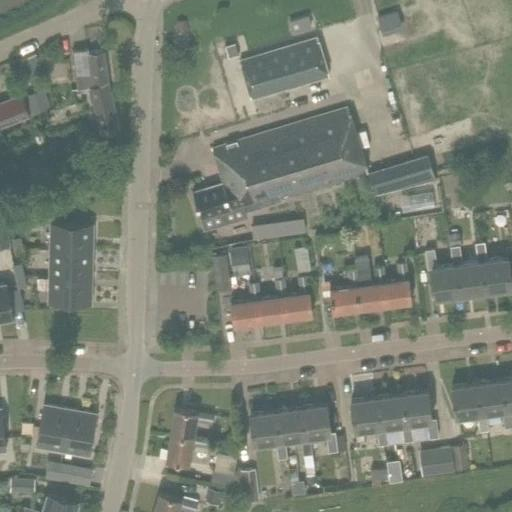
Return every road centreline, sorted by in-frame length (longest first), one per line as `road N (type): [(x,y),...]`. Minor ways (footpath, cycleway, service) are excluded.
road 1 (residential): [(135,369),(227,368),(511,332)]
road 2 (unclassified): [(135,369),(145,18),(152,0)]
road 3 (unclassified): [(111,511),(135,369)]
road 4 (residential): [(126,0),(0,51)]
road 5 (residential): [(135,369),(0,363)]
